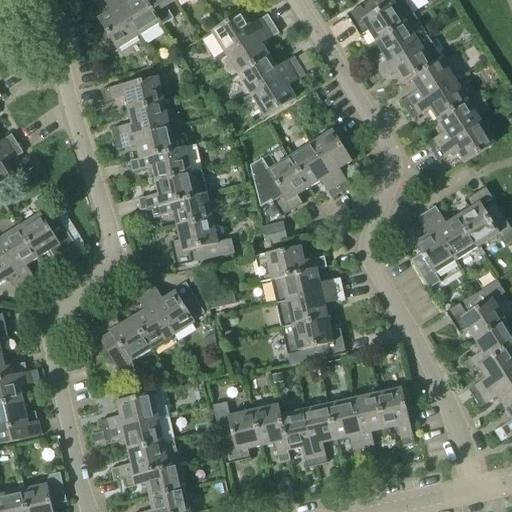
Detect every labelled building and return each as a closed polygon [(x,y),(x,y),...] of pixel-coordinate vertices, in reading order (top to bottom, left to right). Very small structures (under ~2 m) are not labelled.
[(139,38),(115,0),(102,0),(111,13),(97,21),(117,52),(139,38)] [(115,0),(139,38),(160,25),(161,27),(144,0),(131,0),(129,2),(127,0),(115,0)] [(175,2),(173,0),(144,0),(161,27),(174,20),(166,8),(175,2)] [(369,32),(376,44),(416,19),(406,3),(411,0),(374,0),(348,16),(360,37),(369,32)] [(268,17),(250,28),(242,14),(211,33),(225,55),(273,25),(268,17)] [(366,67),(372,76),(429,40),(416,19),(376,44),(383,56),(366,67)] [(225,55),(238,76),(269,58),(262,46),(279,35),(273,25),(225,55)] [(412,81),(412,80),(442,61),(429,40),(372,76),(377,85),(395,74),(403,87),(412,81)] [(238,76),(252,97),(299,68),(294,59),(277,70),(269,58),(238,76)] [(442,61),(412,80),(412,81),(419,92),(401,103),(407,112),(455,82),(442,61)] [(252,97),(266,119),(266,120),(296,101),(288,88),(305,77),(299,68),(252,97)] [(125,99),(128,112),(164,104),(158,80),(102,92),(105,103),(125,99)] [(431,110),(438,122),(468,103),(455,82),(407,112),(413,121),(431,110)] [(481,124),(468,103),(438,122),(445,134),(428,145),(434,154),(481,124)] [(164,104),(128,112),(131,126),(111,131),(113,141),(169,128),(164,104)] [(457,152),(465,165),(495,146),(481,124),(434,154),(439,163),(457,152)] [(169,128),(113,141),(116,152),(136,147),(139,161),(188,150),(188,149),(185,137),(172,140),(169,128)] [(341,194),(350,188),(339,171),(352,163),(332,133),(311,146),(341,194)] [(0,156),(17,146),(11,137),(0,143),(0,156)] [(22,155),(17,146),(0,156),(0,186),(13,179),(5,166),(22,155)] [(310,190),(321,183),(332,200),(341,194),(311,146),(290,159),(310,190)] [(195,148),(188,149),(188,150),(139,161),(130,163),(132,174),(152,169),(155,183),(201,172),(195,148)] [(261,160),(249,168),(260,209),(271,202),(282,219),(302,206),(297,198),(310,190),(290,159),(269,173),(261,160)] [(151,209),(206,196),(201,172),(155,183),(158,196),(138,201),(141,212),(151,210),(151,209)] [(506,247),(511,243),(511,230),(486,189),(465,202),(470,211),(458,218),(478,248),(499,236),(506,247)] [(177,229),(212,221),(206,196),(151,209),(151,210),(153,219),(174,215),(177,229)] [(39,217),(19,230),(37,260),(49,252),(54,261),(75,249),(44,197),(32,205),(39,217)] [(478,248),(458,218),(446,225),(436,208),(426,214),(456,261),(478,248)] [(417,220),(428,237),(415,245),(421,255),(411,262),(428,290),(441,282),(436,274),(456,261),(426,214),(417,220)] [(212,221),(177,229),(180,242),(170,245),(175,268),(234,255),(231,242),(217,245),(212,221)] [(267,246),(287,240),(282,224),(262,230),(267,246)] [(25,267),(37,260),(19,230),(0,240),(0,247),(27,291),(36,285),(25,267)] [(27,291),(0,247),(0,283),(7,279),(18,296),(27,291)] [(271,282),(317,271),(326,269),(324,259),(304,263),(301,249),(254,259),(260,285),(271,283),(271,282)] [(271,283),(276,306),(342,291),(340,280),(320,285),(317,271),(271,282),(271,283)] [(467,328),(475,341),(506,322),(493,301),(504,294),(497,282),(446,313),(459,333),(467,328)] [(152,284),(142,290),(172,337),(194,324),(193,322),(204,314),(185,284),(173,292),(174,294),(162,301),(152,284)] [(172,337),(142,290),(133,296),(144,313),(132,320),(150,351),(172,337)] [(342,291),(276,306),(281,330),(328,319),(324,306),(345,301),(342,291)] [(150,351),(132,320),(120,328),(115,319),(94,332),(126,383),(138,375),(131,363),(150,351)] [(331,333),(328,319),(281,330),(290,367),(345,354),(340,331),(331,333)] [(470,372),(479,367),(511,346),(511,331),(506,322),(475,341),(482,352),(465,363),(470,372)] [(222,335),(224,344),(232,342),(230,334),(222,335)] [(468,390),(474,399),(511,375),(511,346),(479,367),(486,378),(468,390)] [(0,381),(26,376),(26,375),(24,365),(4,370),(1,356),(0,356),(0,381)] [(26,375),(26,376),(0,381),(0,406),(23,402),(20,388),(39,384),(37,373),(26,375)] [(497,397),(505,409),(511,405),(511,375),(474,399),(480,407),(497,397)] [(280,377),(272,378),(274,387),(282,385),(280,377)] [(130,387),(120,388),(122,398),(131,396),(130,387)] [(376,395),(384,430),(398,426),(402,447),(414,444),(401,389),(376,395)] [(376,395),(357,399),(354,390),(350,391),(352,400),(364,455),(375,453),(370,433),(384,430),(376,395)] [(100,422),(102,433),(168,418),(162,393),(117,403),(120,417),(100,422)] [(352,400),(332,405),(331,398),(326,399),(328,406),(336,441),(349,438),(354,458),(364,455),(352,400)] [(26,416),(23,402),(0,406),(0,445),(40,437),(35,414),(26,416)] [(226,403),(212,407),(225,465),(249,459),(247,450),(260,447),(252,411),(229,417),(226,403)] [(511,405),(505,409),(511,420),(511,421),(495,432),(501,442),(511,435),(511,405)] [(287,452),(279,417),(280,417),(278,406),(252,411),(260,447),(274,443),(279,464),(289,462),(287,452)] [(322,444),(336,441),(328,406),(303,411),(316,466),(326,464),(322,444)] [(280,417),(279,417),(287,452),(301,449),(305,469),(316,466),(303,411),(280,417)] [(168,418),(102,433),(105,443),(125,438),(128,452),(174,442),(168,418)] [(213,436),(204,438),(206,448),(215,446),(213,436)] [(124,479),(123,479),(123,478),(179,466),(174,442),(128,452),(131,466),(111,470),(113,482),(124,479)] [(146,485),(149,498),(185,490),(179,466),(123,478),(123,479),(124,479),(126,489),(146,485)] [(53,511),(52,506),(66,503),(59,475),(50,477),(46,486),(22,492),(26,511),(53,511)] [(189,511),(185,490),(149,498),(152,511),(150,511),(189,511)] [(26,511),(22,492),(0,496),(0,507),(1,511),(26,511)]
